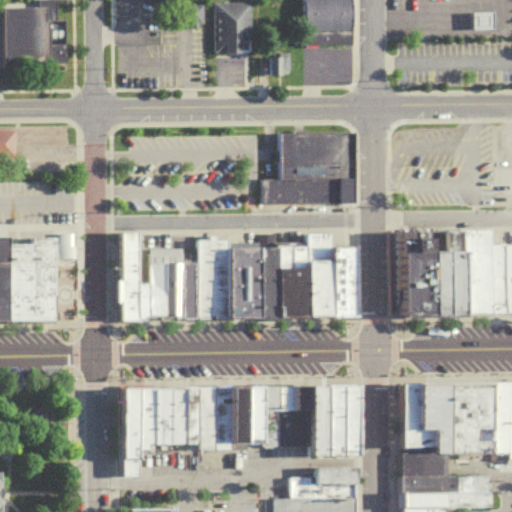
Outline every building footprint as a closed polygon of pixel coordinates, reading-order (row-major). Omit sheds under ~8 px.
[(0,4),(30,4),(30,0),(50,0),(50,17),(60,17),(61,64),(0,64),(0,4)] [(344,0),(344,29),(321,29),(297,29),(297,0),(344,0)] [(207,2),(244,1),(245,40),(242,40),(234,40),(234,50),(234,52),(225,52),(221,52),(221,49),(207,49),(207,2)] [(199,3),(199,23),(194,23),(194,27),(187,27),(187,22),(175,22),(176,3),(199,3)] [(466,13),(488,12),(488,29),(466,30),(466,13)] [(297,29),(321,29),(321,44),(297,44),(297,29)] [(321,29),(321,44),(344,44),(344,29),(321,29)] [(273,51),(273,56),(263,57),(263,77),(276,77),(276,73),(283,73),(283,51),(273,51)] [(273,178),(273,130),(348,131),(347,204),(256,204),(256,178),(273,178)] [(0,135),(0,164),(15,164),(15,136),(0,135)] [(491,136),(462,136),(462,144),(456,144),(456,136),(396,137),(396,171),(454,170),(454,164),(464,164),(464,208),(492,208),(491,136)] [(393,229),(393,321),(424,321),(423,229),(393,229)] [(423,229),(424,321),(455,321),(455,314),(455,229),(423,229)] [(486,245),(486,229),(455,229),(455,314),(486,314),(486,245)] [(299,319),(323,318),(323,250),(323,231),(299,231),(299,247),(299,319)] [(51,255),(51,232),(70,232),(70,255),(51,255)] [(130,234),(113,235),(114,281),(109,281),(110,305),(113,305),(114,322),(132,322),(131,316),(131,284),(130,234)] [(0,235),(3,235),(3,244),(26,244),(26,237),(50,237),(50,320),(0,320),(0,235)] [(191,241),(203,241),(203,235),(211,235),(211,240),(220,240),(221,249),(221,319),(192,319),(191,241)] [(270,319),(299,319),(299,247),(286,247),(286,244),(269,244),(269,249),(270,319)] [(501,245),(511,244),(511,313),(501,314),(501,245)] [(486,245),(486,314),(501,314),(501,245),(486,245)] [(177,314),(176,263),(176,247),(145,247),(145,284),(145,315),(177,314)] [(270,319),(221,319),(221,249),(269,249),(270,319)] [(323,318),(348,319),(347,250),(323,250),(323,318)] [(176,263),(189,262),(190,314),(177,314),(176,263)] [(131,284),(145,284),(145,315),(145,316),(131,316),(131,284)] [(392,382),(410,382),(411,431),(425,431),(425,449),(393,450),(392,382)] [(410,382),(438,382),(439,458),(425,458),(425,453),(425,449),(425,431),(411,431),(410,382)] [(438,382),(485,382),(485,458),(439,458),(438,382)] [(485,458),(501,458),(501,382),(485,382),(485,458)] [(501,382),(511,382),(511,462),(501,462),(501,458),(501,382)] [(178,390),(178,386),(194,386),(195,443),(178,444),(178,390)] [(194,386),(210,386),(210,448),(195,448),(195,443),(194,386)] [(210,386),(226,386),(226,388),(227,444),(227,449),(210,449),(210,448),(210,386)] [(318,387),(349,386),(350,459),(319,459),(318,387)] [(241,388),(255,387),(256,444),(241,444),(241,388)] [(255,387),(272,387),(271,445),(256,444),(255,387)] [(272,387),(286,387),(286,445),(271,445),(272,387)] [(286,387),(302,387),(302,445),(286,445),(286,387)] [(302,387),(318,387),(319,459),(302,459),(302,387)] [(227,444),(241,444),(241,388),(226,388),(227,444)] [(116,453),(133,452),(147,452),(147,446),(147,390),(115,390),(116,453)] [(147,390),(164,390),(164,446),(147,446),(147,390)] [(164,390),(178,390),(178,444),(178,446),(164,446),(164,390)] [(133,452),(116,453),(116,477),(133,477),(133,452)] [(395,453),(425,453),(425,458),(439,458),(439,475),(395,476),(395,453)] [(351,497),(350,465),(310,465),(310,475),(284,475),(284,497),(351,497)] [(395,476),(396,492),(485,491),(485,475),(439,475),(395,476)] [(396,508),(439,508),(484,508),(485,492),(485,491),(396,492),(396,508)] [(269,511),(269,497),(284,497),(351,497),(351,511),(269,511)]
